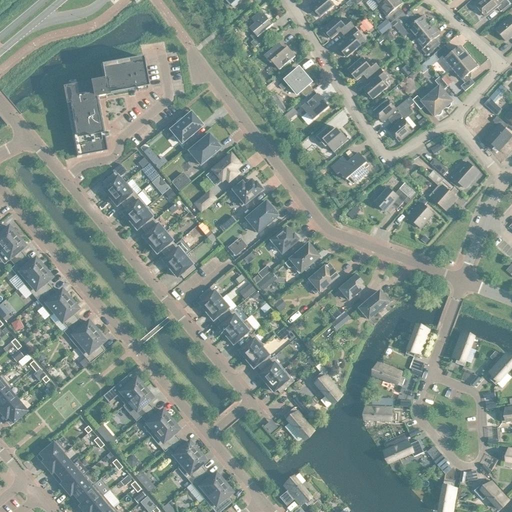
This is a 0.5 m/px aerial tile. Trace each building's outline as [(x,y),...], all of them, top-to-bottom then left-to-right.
[(318,0),(316,2),(317,4),(315,5),(320,11),(322,10),(323,12),(336,1),(335,0),(318,0)] [(384,0),(381,3),(389,12),(387,14),(389,16),(392,20),(403,10),(400,6),(400,3),(403,0),(384,0)] [(502,8),(511,0),(480,0),(478,2),(487,12),(495,5),(496,5),(498,3),(502,8)] [(260,33),(275,20),(263,7),(254,15),(257,20),(252,24),(256,29),(252,32),(255,36),(252,39),(256,44),(264,37),(260,33)] [(412,9),(400,18),(402,21),(414,11),(412,9)] [(409,26),(417,35),(433,21),(425,12),(420,16),(418,16),(414,11),(402,21),(407,27),(409,26)] [(342,27),(346,32),(356,23),(349,15),(344,19),(340,14),(325,26),(327,27),(325,29),(330,35),(332,33),(333,35),(342,27)] [(511,14),(498,26),(507,37),(511,34),(511,33),(511,14)] [(368,15),(363,20),(369,27),(375,23),(368,15)] [(389,16),(378,25),(383,31),(394,22),(392,20),(389,16)] [(433,21),(417,35),(425,44),(423,46),(428,52),(440,42),(436,38),(436,35),(441,31),(433,21)] [(356,23),(346,32),(350,36),(341,44),(342,46),(340,47),(345,53),(347,52),(348,53),(363,41),(358,36),(363,32),(356,23)] [(390,28),(385,32),(391,38),(395,35),(395,34),(390,28)] [(274,57),(281,65),(297,52),(290,44),(286,47),(284,45),(285,45),(281,40),(266,52),(272,59),(274,57)] [(255,49),(249,42),(245,46),(251,53),(255,49)] [(444,52),(455,66),(471,53),(462,43),(452,51),(445,43),(436,51),(440,55),(444,52)] [(471,53),(455,66),(466,79),(463,82),(467,87),(476,79),(469,71),(479,63),(471,53)] [(95,79),(65,84),(68,99),(73,98),(83,152),(108,148),(106,133),(102,134),(92,80),(95,79),(97,93),(109,91),(108,88),(135,83),(136,86),(150,83),(144,54),(130,56),(130,61),(103,66),(106,77),(96,79),(95,79)] [(368,69),(371,73),(382,65),(374,56),(369,60),(364,54),(350,66),(352,68),(350,70),(355,76),(357,74),(358,76),(368,69)] [(301,64),(281,81),(284,86),(291,80),(299,91),(302,88),(310,81),(313,79),(301,64)] [(382,65),(371,73),(375,78),(366,85),(368,87),(366,89),(371,95),(373,93),(375,95),(389,83),(384,78),(389,73),(382,65)] [(441,82),(432,90),(445,105),(447,104),(449,104),(451,103),(453,101),(453,99),(454,97),(445,86),(450,82),(442,73),(437,77),(441,82)] [(310,81),(302,88),(307,93),(310,90),(314,86),(310,81)] [(314,86),(310,90),(314,95),(320,90),(316,85),(314,86)] [(314,95),(304,103),(315,117),(331,103),(320,90),(314,95)] [(445,105),(432,90),(424,97),(419,92),(414,96),(416,98),(422,106),(427,102),(436,113),(438,111),(440,112),(442,111),(444,109),(444,106),(445,105)] [(412,93),(397,105),(398,106),(401,111),(416,98),(414,96),(412,93)] [(490,96),(485,101),(490,105),(498,112),(502,108),(497,103),(499,101),(491,94),(490,96)] [(389,114),(392,118),(401,111),(398,106),(397,105),(389,95),(375,107),(384,118),(389,114)] [(285,102),(281,105),(284,111),(289,108),(285,102)] [(292,106),(285,112),(289,117),(297,111),(292,106)] [(192,109),(171,126),(183,139),(203,122),(202,120),(203,119),(198,113),(197,114),(192,109)] [(401,111),(392,118),(396,123),(391,127),(401,138),(415,126),(405,115),(401,111)] [(427,112),(419,119),(424,124),(431,117),(427,112)] [(511,131),(506,126),(509,122),(499,113),(495,117),(500,122),(488,135),(500,146),(511,133),(511,131)] [(327,125),(316,134),(320,140),(323,138),(327,143),(329,141),(335,148),(349,136),(348,134),(349,132),(346,129),(344,130),(340,125),(339,124),(335,127),(331,122),(327,125)] [(210,130),(190,147),(202,161),(222,144),(221,143),(222,142),(218,138),(217,138),(215,136),(216,136),(212,131),(211,132),(210,130)] [(151,143),(145,148),(156,161),(161,156),(151,143)] [(333,163),(339,170),(342,168),(349,176),(352,173),(357,179),(358,179),(357,179),(369,169),(370,169),(370,168),(365,162),(369,159),(361,150),(361,151),(350,160),(344,153),(344,154),(333,163)] [(214,166),(207,172),(216,182),(223,177),(226,174),(229,178),(239,170),(236,166),(241,162),(232,151),(213,166),(214,166)] [(146,154),(139,159),(144,165),(151,160),(146,154)] [(449,167),(445,164),(436,155),(432,160),(445,172),(449,167)] [(469,158),(455,174),(467,184),(467,183),(469,183),(472,180),(472,178),(480,169),(469,158)] [(151,160),(144,165),(150,172),(156,167),(151,160)] [(435,166),(430,173),(440,182),(437,186),(432,192),(447,206),(458,194),(451,188),(455,184),(445,175),(435,166)] [(104,185),(111,193),(126,181),(125,180),(115,169),(104,178),(107,182),(104,185)] [(184,170),(173,178),(180,186),(190,177),(184,170)] [(161,172),(153,179),(163,191),(171,185),(161,172)] [(243,203),(263,186),(257,178),(255,180),(253,176),(246,182),(243,178),(234,186),(237,190),(234,193),(243,203)] [(121,199),(124,203),(138,191),(128,178),(125,180),(126,181),(111,193),(118,201),(121,199)] [(381,195),(377,199),(387,208),(395,198),(401,203),(405,198),(408,200),(418,189),(406,179),(401,185),(397,190),(390,184),(385,189),(381,195)] [(171,185),(166,189),(171,196),(177,191),(171,185)] [(210,188),(196,200),(202,207),(216,195),(210,188)] [(124,209),(131,217),(146,205),(148,203),(138,191),(124,203),(127,206),(124,209)] [(426,201),(429,198),(423,193),(419,197),(423,200),(410,214),(422,224),(435,209),(426,201)] [(267,198),(247,215),(258,229),(279,212),(277,210),(278,210),(274,205),(274,206),(272,204),(273,203),(269,199),(268,199),(267,198)] [(175,201),(170,204),(174,209),(179,205),(175,201)] [(141,223),(144,226),(156,217),(146,205),(131,217),(138,225),(141,223)] [(353,206),(349,210),(354,215),(358,210),(353,206)] [(221,222),(226,227),(237,217),(233,212),(221,222)] [(144,233),(151,241),(166,229),(156,217),(144,226),(147,230),(144,233)] [(0,243),(2,246),(18,232),(10,223),(5,227),(0,220),(0,243)] [(287,225),(272,237),(283,249),(299,236),(295,231),(293,232),(287,225)] [(161,247),(164,250),(176,241),(166,229),(151,241),(158,249),(161,247)] [(211,232),(209,233),(213,238),(217,234),(213,230),(211,232)] [(2,246),(15,261),(26,252),(21,246),(26,242),(18,232),(2,246)] [(241,235),(231,243),(237,251),(247,242),(241,235)] [(164,257),(171,265),(186,252),(176,241),(164,250),(167,254),(164,257)] [(307,242),(286,260),(289,264),(292,264),(294,263),(300,270),(320,253),(313,245),(311,246),(307,242)] [(12,265),(25,280),(45,264),(37,254),(32,259),(26,252),(15,261),(12,265)] [(186,252),(171,265),(178,273),(181,270),(184,275),(196,265),(186,252)] [(282,260),(275,266),(277,269),(284,262),(282,260)] [(335,265),(330,260),(328,262),(327,261),(310,276),(316,284),(313,287),(316,291),(320,288),(338,273),(333,267),(335,265)] [(268,262),(259,270),(263,274),(272,266),(268,262)] [(25,280),(38,296),(53,284),(48,278),(53,273),(45,264),(25,280)] [(259,271),(253,276),(257,280),(262,275),(259,271)] [(340,286),(349,296),(364,284),(361,280),(363,279),(357,272),(340,286)] [(264,275),(258,281),(263,288),(270,282),(264,275)] [(251,280),(246,284),(251,291),(256,286),(251,280)] [(200,300),(207,308),(222,296),(212,283),(200,293),(203,297),(200,300)] [(52,312),(55,309),(71,295),(68,292),(67,291),(63,286),(58,290),(53,284),(38,296),(52,312)] [(256,286),(251,291),(255,296),(261,292),(256,286)] [(360,305),(369,316),(378,308),(379,309),(386,303),(385,302),(391,297),(386,291),(384,293),(380,288),(360,305)] [(55,309),(68,324),(68,325),(79,316),(74,309),(79,305),(75,300),(74,299),(71,295),(55,309)] [(217,313),(220,317),(232,307),(222,296),(207,308),(214,316),(217,313)] [(282,296),(275,302),(281,309),(287,304),(286,303),(287,302),(282,296)] [(267,299),(261,304),(265,309),(271,304),(267,299)] [(346,308),(342,304),(332,311),(336,316),(346,308)] [(220,324),(227,332),(242,319),(242,320),(245,318),(234,305),(232,307),(220,317),(223,321),(220,324)] [(346,309),(332,320),(336,325),(350,313),(346,309)] [(65,328),(78,344),(98,327),(90,318),(84,322),(79,316),(68,325),(68,324),(65,328)] [(237,337),(240,341),(252,331),(242,320),(242,319),(227,332),(234,340),(237,337)] [(414,332),(407,350),(415,353),(417,348),(422,350),(431,327),(425,325),(418,322),(414,332)] [(288,324),(281,329),(285,334),(292,328),(288,324)] [(98,327),(78,344),(89,356),(91,359),(106,347),(100,341),(106,337),(98,327)] [(240,348),(247,356),(262,343),(262,344),(265,342),(254,329),(252,331),(240,341),(243,345),(240,348)] [(459,354),(457,359),(465,362),(476,334),(463,329),(454,354),(455,353),(459,354)] [(30,332),(23,337),(26,340),(32,335),(30,332)] [(257,361),(260,365),(272,355),(262,344),(262,343),(247,356),(254,364),(257,361)] [(497,348),(492,353),(497,358),(502,352),(497,348)] [(495,371),(491,376),(497,381),(511,365),(511,354),(508,350),(490,369),(490,370),(492,369),(495,371)] [(260,372),(267,380),(284,365),(274,353),(272,355),(260,365),(263,369),(260,372)] [(313,353),(308,357),(312,362),(317,358),(313,353)] [(89,356),(82,362),(85,365),(86,363),(91,359),(89,356)] [(404,369),(380,359),(375,372),(403,383),(406,374),(401,372),(403,369),(404,369)] [(284,365),(267,380),(274,388),(277,385),(281,389),(295,378),(284,365)] [(313,377),(332,400),(342,391),(323,368),(313,377)] [(0,392),(9,385),(13,383),(3,371),(0,373),(0,392)] [(472,380),(475,383),(482,375),(479,372),(472,380)] [(126,401),(130,398),(129,398),(145,384),(137,375),(132,379),(127,373),(116,382),(121,388),(118,391),(126,401)] [(130,398),(143,414),(154,404),(148,398),(153,394),(145,384),(129,398),(130,398)] [(0,406),(2,409),(18,396),(9,385),(0,392),(0,406)] [(18,396),(2,409),(7,415),(9,413),(14,419),(28,407),(18,396)] [(367,417),(397,418),(398,409),(392,409),(392,404),(394,404),(368,403),(367,417)] [(508,409),(502,410),(503,418),(511,417),(511,403),(505,404),(506,405),(507,405),(508,409)] [(144,423),(152,432),(172,416),(164,406),(159,411),(154,404),(143,414),(148,420),(144,423)] [(314,427),(295,404),(284,412),(304,436),(314,427)] [(166,448),(169,445),(180,436),(175,430),(180,425),(172,416),(152,432),(166,448)] [(419,425),(410,429),(412,433),(421,429),(419,425)] [(111,429),(104,434),(110,441),(116,436),(111,429)] [(407,435),(406,431),(387,439),(389,443),(407,435)] [(43,458),(48,464),(64,450),(64,451),(67,448),(57,436),(41,450),(46,456),(43,458)] [(169,445),(182,461),(198,447),(190,438),(185,442),(180,436),(169,445)] [(410,436),(386,447),(388,452),(391,459),(401,455),(413,450),(414,453),(425,449),(419,437),(415,439),(410,441),(408,437),(410,437),(410,436)] [(510,449),(504,449),(503,457),(511,458),(511,444),(509,444),(509,445),(511,445),(510,449)] [(178,464),(192,480),(207,468),(201,461),(206,457),(198,447),(182,461),(178,464)] [(55,467),(59,473),(73,461),(64,451),(64,450),(48,464),(52,469),(55,467)] [(434,456),(437,460),(445,453),(442,450),(434,456)] [(133,451),(127,456),(133,463),(139,458),(133,451)] [(445,453),(437,460),(440,463),(448,456),(445,453)] [(62,480),(66,486),(82,472),(73,461),(59,473),(64,478),(62,480)] [(482,463),(489,471),(492,468),(486,461),(482,463)] [(192,480),(205,496),(225,479),(222,475),(221,474),(221,475),(217,470),(212,474),(207,468),(192,480)] [(288,487),(280,494),(287,502),(295,495),(302,503),(302,502),(301,501),(304,498),(308,502),(314,497),(302,482),(302,481),(306,477),(300,470),(295,474),(289,479),(285,482),(288,487)] [(130,471),(122,478),(125,482),(133,475),(130,471)] [(73,489),(78,495),(92,483),(91,483),(82,472),(66,486),(71,491),(73,489)] [(486,477),(475,487),(484,496),(488,492),(500,506),(510,496),(492,477),(491,477),(493,479),(490,482),(486,477)] [(445,478),(440,507),(454,510),(458,484),(457,484),(457,485),(453,485),(454,479),(445,478)] [(225,479),(205,496),(218,511),(233,499),(228,493),(233,489),(229,484),(229,483),(228,483),(225,479)] [(80,502),(85,508),(104,492),(94,480),(91,483),(92,483),(78,495),(83,500),(80,502)] [(150,480),(145,484),(150,489),(154,485),(150,480)] [(91,511),(92,511),(102,511),(113,503),(104,492),(85,508),(88,511),(91,511)] [(121,511),(113,503),(102,511),(121,511)]
